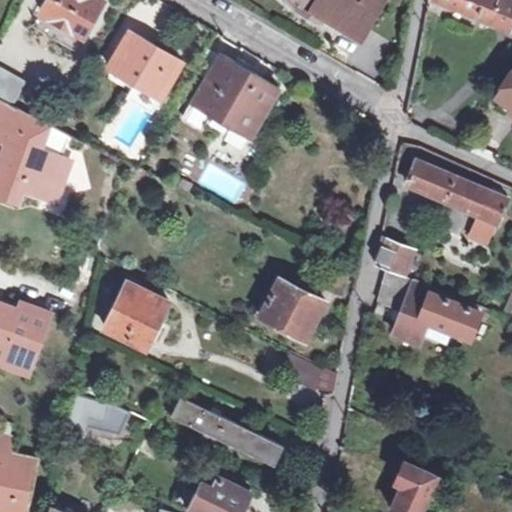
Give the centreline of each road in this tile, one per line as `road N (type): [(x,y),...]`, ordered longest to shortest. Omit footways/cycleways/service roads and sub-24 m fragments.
road 1 (residential): [(393,122),(319,511)]
road 2 (residential): [(185,0),(393,122)]
road 3 (residential): [(393,122),(511,173)]
road 4 (residential): [(419,0),(393,122)]
